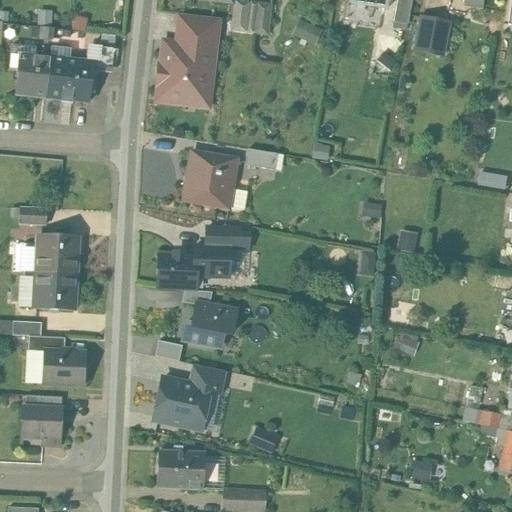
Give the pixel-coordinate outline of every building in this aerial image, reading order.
[(396,0),(396,3),(393,22),(407,24),(411,0),(396,0)] [(463,0),(463,7),(481,10),(482,0),(463,0)] [(246,32),(248,12),(248,11),(249,3),(235,1),(231,30),(246,32)] [(270,6),(264,5),(257,4),(253,33),(266,34),(270,6)] [(441,57),(444,41),(448,22),(421,17),(414,52),(441,57)] [(181,19),(178,45),(204,48),(204,50),(213,51),(216,23),(181,19)] [(300,19),(294,32),(315,43),(321,30),(300,19)] [(111,66),(113,43),(114,37),(101,36),(98,64),(99,65),(111,66)] [(204,50),(204,48),(178,45),(164,43),(161,67),(159,66),(157,85),(159,85),(157,101),(207,106),(213,51),(204,50)] [(46,97),(50,59),(34,57),(35,48),(12,46),(9,69),(17,69),(15,94),(46,97)] [(46,97),(89,102),(93,64),(50,59),(46,97)] [(247,150),(246,156),(245,166),(274,171),(276,155),(247,150)] [(191,153),(187,179),(183,202),(227,209),(235,160),(191,153)] [(45,225),(46,212),(46,211),(45,211),(19,210),(18,223),(19,224),(45,225)] [(158,256),(157,289),(184,291),(195,292),(196,275),(227,276),(228,249),(246,249),(247,229),(207,228),(206,247),(195,246),(194,257),(184,257),(184,256),(173,255),(171,256),(158,256)] [(413,248),(416,233),(402,230),(400,245),(413,248)] [(76,257),(77,239),(37,237),(35,273),(74,275),(75,257),(76,257)] [(74,275),(35,273),(34,309),(73,311),(74,292),(73,292),(74,275)] [(208,307),(211,293),(195,292),(184,291),(182,303),(196,306),(196,304),(208,307)] [(182,340),(220,347),(222,333),(231,335),(235,312),(208,307),(196,304),(196,306),(192,324),(185,323),(182,340)] [(40,338),(40,323),(13,322),(12,336),(28,337),(40,338)] [(63,352),(64,339),(40,338),(28,337),(28,351),(43,352),(63,352)] [(158,342),(157,346),(155,357),(178,362),(181,347),(181,346),(158,342)] [(43,352),(41,384),(82,386),(84,353),(63,352),(43,352)] [(187,385),(162,379),(153,420),(153,421),(201,431),(210,391),(222,394),(226,372),(191,365),(187,385)] [(25,396),(25,408),(60,410),(60,398),(25,396)] [(21,444),(21,439),(42,440),(41,445),(59,446),(61,410),(60,410),(25,408),(21,408),(19,444),(21,444)] [(479,425),(495,428),(497,428),(499,415),(482,412),(479,425)] [(249,442),(271,453),(279,436),(257,426),(249,442)] [(511,448),(511,432),(497,429),(494,444),(504,447),(511,448)] [(499,470),(511,472),(511,448),(504,447),(499,470)] [(204,454),(201,454),(158,452),(157,486),(157,488),(201,490),(202,490),(204,454)] [(223,491),(222,494),(222,495),(222,510),(264,511),(265,493),(223,491)]
